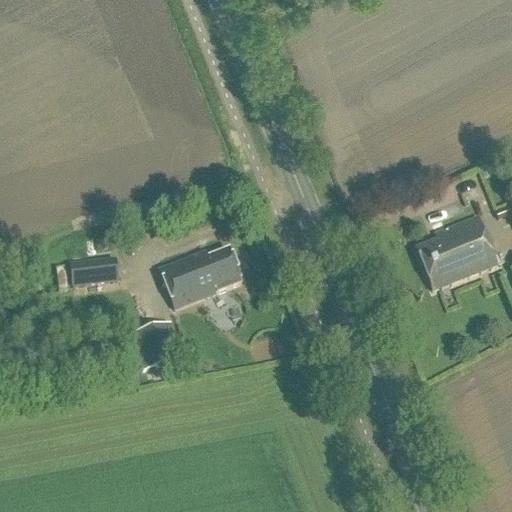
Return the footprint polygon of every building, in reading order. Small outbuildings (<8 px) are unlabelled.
[(507,212),(501,214),(504,223),(510,221),(511,220),(511,216),(510,211),(507,212)] [(435,225),(438,236),(458,230),(455,219),(435,225)] [(494,273),(474,224),(434,240),(436,246),(414,255),(431,298),(494,273)] [(108,242),(95,244),(96,258),(110,256),(108,242)] [(176,315),(207,303),(243,289),(230,257),(207,265),(205,261),(161,278),(176,315)] [(68,269),(71,293),(117,288),(114,263),(68,269)] [(11,288),(12,298),(34,296),(33,286),(11,288)] [(169,328),(130,339),(140,377),(180,366),(169,328)]
